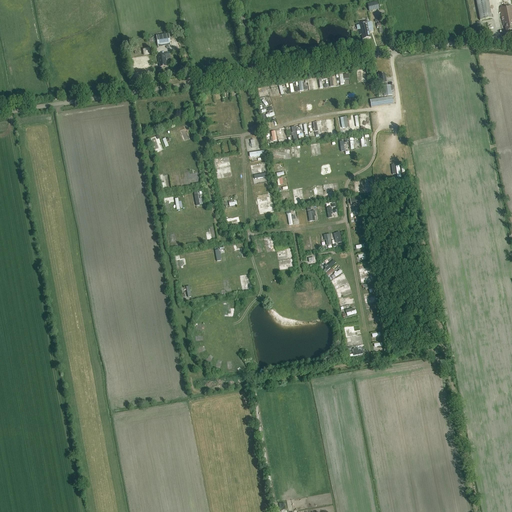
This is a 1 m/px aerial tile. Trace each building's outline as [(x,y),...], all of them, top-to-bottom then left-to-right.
[(475,0),(476,1),(480,21),(492,18),(488,0),(475,0)] [(511,7),(511,6),(500,8),(503,26),(505,26),(506,31),(511,30),(511,7)] [(370,38),(369,32),(373,31),(371,22),(369,23),(368,21),(358,23),(358,26),(357,26),(358,29),(359,29),(360,34),(361,33),(362,39),(370,38)] [(158,47),(170,45),(169,34),(156,36),(158,47)] [(160,68),(166,67),(165,62),(166,62),(165,54),(157,55),(159,64),(160,68)] [(342,85),(345,84),(345,79),(350,78),(349,74),(340,75),(342,85)] [(384,97),(387,96),(387,97),(370,100),(371,108),(393,104),(392,96),(392,95),(392,94),(391,94),(391,91),(394,91),(393,85),(387,86),(386,83),(387,83),(385,74),(378,75),(380,84),(383,83),(383,87),(384,97)] [(350,131),(349,117),(342,117),(343,126),(341,126),(342,131),(350,131)] [(328,131),(328,123),(331,123),(331,120),(323,121),(323,125),(320,125),(321,131),(328,131)] [(324,133),(320,134),(318,122),(315,122),(317,137),(325,136),(324,133)] [(156,137),(152,138),(157,149),(160,148),(156,137)] [(221,173),(220,168),(231,165),(231,161),(216,164),(218,173),(221,173)] [(171,176),(166,176),(166,182),(162,182),(162,188),(172,187),(171,176)] [(361,203),(360,196),(350,198),(351,205),(361,203)] [(266,207),(266,208),(274,207),(274,202),(260,205),(261,213),(264,213),(263,208),(266,207)] [(317,211),(309,212),(310,221),(317,220),(316,216),(317,216),(317,211)] [(325,235),(326,240),(328,240),(328,245),(334,244),(332,234),(325,235)] [(279,257),(286,255),(286,252),(292,251),(291,248),(278,251),(279,257)] [(334,260),(324,270),(327,273),(337,263),(334,260)] [(348,278),(343,280),(343,278),(338,280),(340,286),(350,282),(348,278)] [(372,324),(373,330),(384,329),(383,322),(372,324)] [(197,329),(204,331),(206,325),(199,323),(197,329)] [(198,347),(200,354),(207,351),(205,345),(198,347)] [(354,356),(365,354),(363,345),(352,347),(349,348),(350,353),(353,352),(354,356)]
